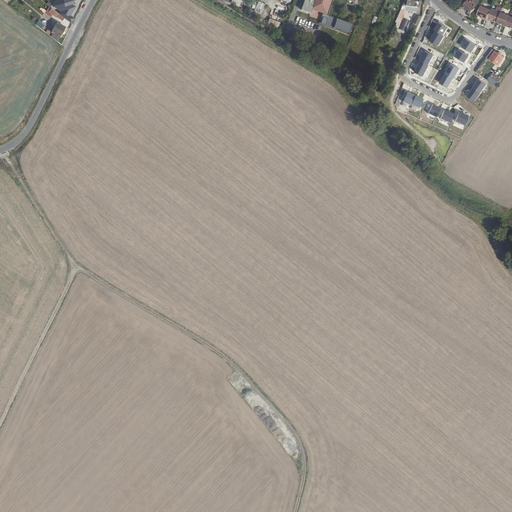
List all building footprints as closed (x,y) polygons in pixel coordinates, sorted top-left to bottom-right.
[(305,0),(303,11),(312,14),(315,7),(317,8),(318,6),(327,9),(330,0),(305,0)] [(468,0),(467,0),(460,8),(463,11),(464,10),(469,15),(476,8),(468,0)] [(258,1),(253,13),(261,16),(266,4),(258,1)] [(67,2),(60,14),(67,20),(71,23),(73,20),(70,17),(69,16),(74,7),(67,2)] [(405,6),(403,5),(395,22),(399,24),(401,19),(405,10),(403,9),(405,6)] [(483,19),(487,20),(487,19),(491,10),(481,6),(478,15),(481,17),(484,18),(483,19)] [(49,11),(56,17),(58,16),(62,19),(63,18),(66,21),(67,20),(60,14),(54,10),(50,7),(49,8),(50,9),(49,11)] [(493,21),(496,22),(500,13),(492,9),(491,10),(487,19),(491,21),(492,20),(493,21)] [(509,17),(500,13),(496,23),(505,27),(509,17)] [(349,34),(353,24),(337,18),(329,14),(328,16),(323,16),(321,23),(325,24),(333,27),(332,28),(349,34)] [(416,15),(410,29),(414,31),(420,17),(416,15)] [(270,19),(268,24),(279,27),(280,22),(270,19)] [(39,20),(35,24),(41,29),(44,25),(39,20)] [(51,28),(49,31),(53,34),(51,37),(57,41),(65,27),(56,22),(53,29),(51,28)] [(492,49),(480,67),(481,68),(488,58),(498,65),(504,58),(492,49)] [(493,72),(488,81),(497,86),(502,78),(493,72)]
